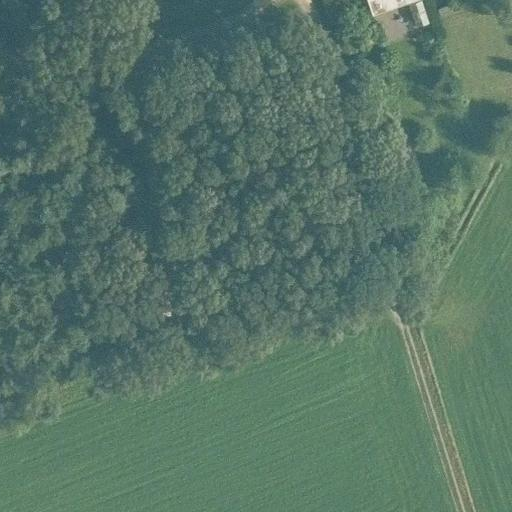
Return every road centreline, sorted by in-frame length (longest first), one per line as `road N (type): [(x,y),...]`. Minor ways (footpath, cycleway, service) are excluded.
road 1 (track): [(302,0),(460,511)]
road 2 (unclassified): [(0,100),(232,20),(264,0)]
